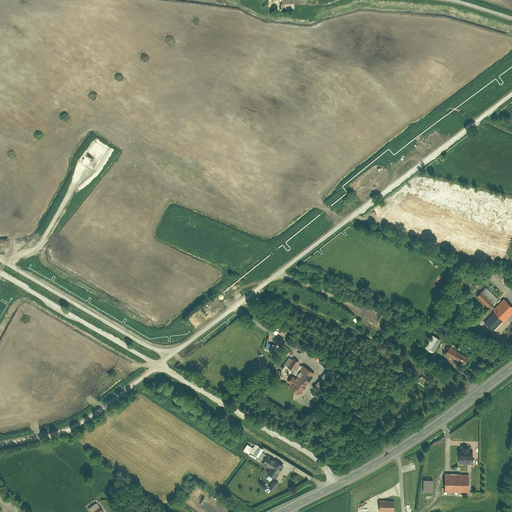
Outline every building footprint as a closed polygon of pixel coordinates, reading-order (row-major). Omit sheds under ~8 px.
[(485,287),(476,296),(488,308),(498,299),(485,287)] [(511,305),(505,299),(483,321),(492,329),(501,320),(503,322),(511,313),(511,305)] [(440,339),(432,334),(424,348),(432,352),(440,339)] [(265,343),(264,350),(276,352),(277,345),(265,343)] [(449,347),(445,355),(463,365),(467,357),(449,347)] [(287,357),(284,365),(288,366),(287,369),(293,371),(297,361),(287,357)] [(287,384),(289,386),(287,388),(297,395),(302,394),(315,375),(303,366),(295,378),(292,376),(287,384)] [(429,381),(422,376),(419,380),(423,383),(424,382),(427,384),(429,381)] [(247,444),(243,450),(249,454),(253,448),(247,444)] [(263,449),(255,444),(250,453),(258,458),(263,449)] [(459,449),(459,464),(472,464),(471,449),(468,449),(468,448),(463,448),(463,449),(459,449)] [(267,455),(262,464),(269,468),(266,473),(275,478),(283,465),(267,455)] [(445,475),(444,493),(469,493),(468,475),(445,475)] [(273,480),(268,488),(273,491),(278,483),(273,480)] [(423,481),(423,493),(433,493),(433,481),(423,481)] [(380,500),(379,511),(392,511),(394,511),(394,501),(389,501),(389,500),(380,500)] [(89,509),(90,511),(103,511),(97,503),(89,509)]
